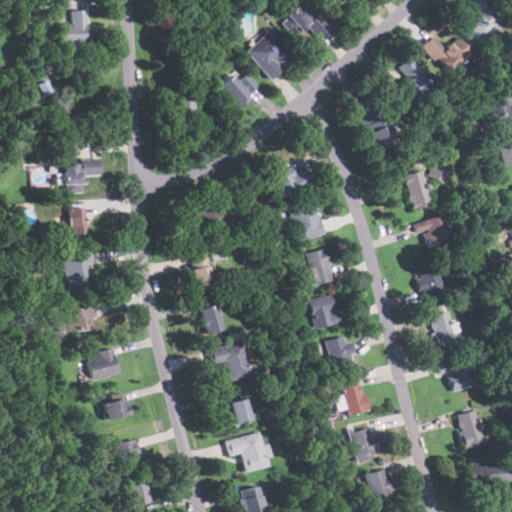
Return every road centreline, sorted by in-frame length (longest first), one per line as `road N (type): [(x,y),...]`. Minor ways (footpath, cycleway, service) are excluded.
road 1 (residential): [(200,511),(145,285),(126,0)]
road 2 (residential): [(305,95),(332,145),(372,261),(432,511)]
road 3 (residential): [(414,0),(225,159),(135,179)]
